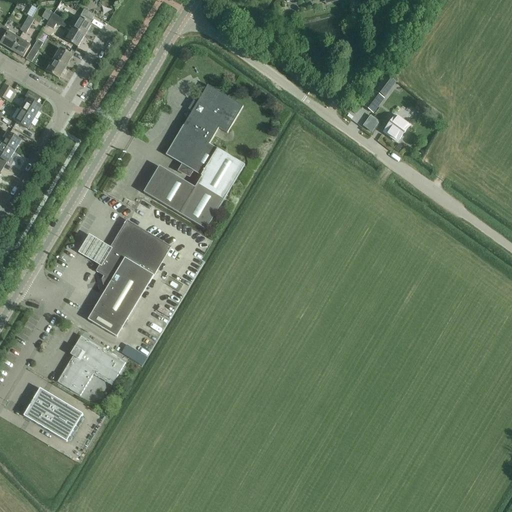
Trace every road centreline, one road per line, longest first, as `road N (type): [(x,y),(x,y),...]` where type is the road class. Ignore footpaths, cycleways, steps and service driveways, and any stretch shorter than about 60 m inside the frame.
road 1 (unclassified): [(511,247),(185,13)]
road 2 (tertiary): [(22,281),(185,13)]
road 3 (unclassified): [(0,394),(57,302),(22,281)]
